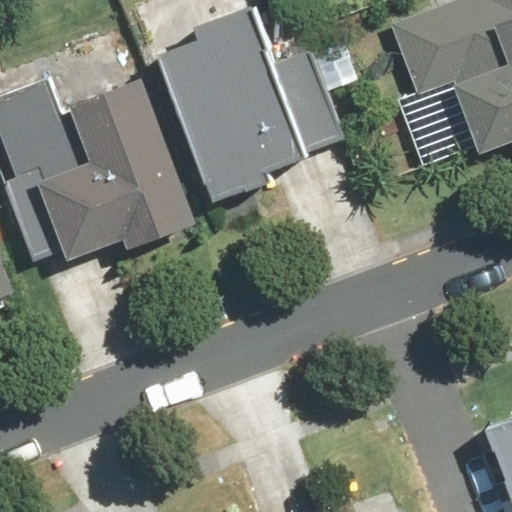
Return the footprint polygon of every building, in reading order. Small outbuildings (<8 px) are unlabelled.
[(511,0),(464,0),(401,23),(432,108),(473,94),(496,158),(511,151),(511,0)] [(157,52),(222,201),(317,159),(252,11),(157,52)] [(216,230),(154,84),(83,113),(102,159),(49,181),(85,267),(142,243),(149,258),(216,230)] [(0,310),(33,298),(0,208),(0,310)] [(511,420),(502,425),(511,451),(511,420)]
